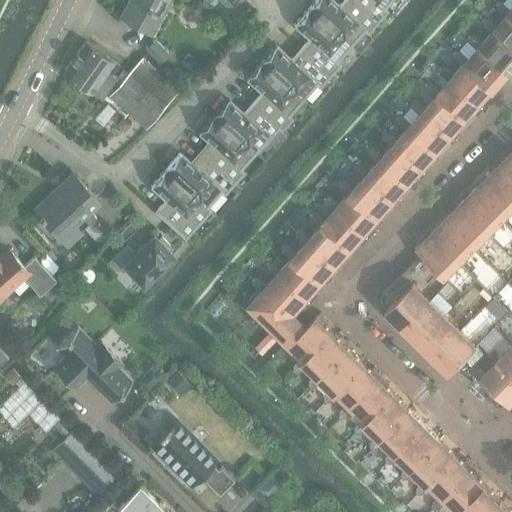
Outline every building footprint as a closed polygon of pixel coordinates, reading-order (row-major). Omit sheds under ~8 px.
[(132,0),(125,14),(150,28),(165,0),(132,0)] [(225,14),(239,0),(203,0),(203,2),(207,6),(211,6),(214,3),(225,14)] [(334,0),(315,0),(309,7),(350,44),(365,27),(359,22),(368,12),(355,0),(342,0),(339,4),(334,0)] [(355,0),(368,12),(377,1),(383,6),(389,0),(355,0)] [(511,15),(509,12),(511,9),(504,2),(497,2),(498,8),(506,16),(498,25),(494,29),(511,44),(511,15)] [(310,37),(301,48),(320,65),(329,55),(335,60),(350,44),(309,7),(294,23),(310,37)] [(511,44),(494,29),(498,25),(489,18),(483,18),(483,25),(491,32),(483,41),(480,45),(509,71),(511,67),(511,44)] [(509,71),(480,45),(483,41),(475,34),(468,35),(469,41),(477,48),(469,57),(466,61),(495,87),(509,71)] [(158,60),(167,52),(154,38),(145,46),(158,60)] [(144,127),(174,92),(139,57),(127,70),(122,67),(116,75),(106,68),(113,59),(85,40),(63,71),(101,96),(106,89),(109,91),(105,95),(144,127)] [(276,44),(261,61),(302,97),(317,81),(311,76),(320,65),(301,48),(291,58),(276,44)] [(466,61),(469,57),(461,50),(454,51),(454,57),(463,64),(454,73),(451,77),(485,107),(488,104),(488,103),(492,99),(488,95),(495,87),(466,61)] [(262,91),(253,101),(272,119),(282,109),(288,114),(302,97),(261,61),(246,77),(262,91)] [(485,107),(451,77),(454,73),(446,66),(440,67),(440,73),(448,80),(440,90),(437,93),(466,119),(473,111),(478,115),(482,110),(482,111),(485,107)] [(437,93),(440,90),(432,82),(425,83),(426,89),(434,97),(426,106),(423,109),(452,136),(466,119),(437,93)] [(228,98),(213,114),(254,151),(269,135),(263,130),(272,119),(253,101),(243,112),(228,98)] [(452,136),(423,109),(426,106),(418,99),(411,99),(411,106),(419,113),(411,122),(408,126),(437,152),(452,136)] [(214,145),(205,155),(225,173),(234,162),(240,168),(254,151),(213,114),(199,131),(214,145)] [(437,152),(408,126),(411,122),(403,115),(396,116),(397,122),(405,129),(397,138),(394,142),(423,168),(437,152)] [(126,118),(118,125),(126,132),(133,125),(126,118)] [(423,168),(394,142),(397,138),(389,131),(382,132),(383,138),(391,145),(383,155),(379,158),(409,184),(423,168)] [(409,184),(379,158),(383,155),(374,147),(368,148),(368,154),(376,162),(368,171),(365,174),(394,201),(409,184)] [(180,152),(165,168),(207,205),(229,180),(223,174),(225,173),(205,155),(195,166),(180,152)] [(511,166),(505,159),(490,173),(511,195),(511,166)] [(394,201),(365,174),(368,171),(360,164),(353,164),(354,171),(362,178),(354,187),(350,191),(380,217),(394,201)] [(207,205),(165,168),(151,185),(166,198),(156,210),(179,230),(203,203),(206,206),(207,205)] [(42,219),(44,217),(59,233),(81,213),(89,221),(96,215),(88,206),(97,197),(74,173),(64,182),(66,184),(58,192),(56,190),(36,209),(41,214),(33,222),(34,224),(41,218),(42,219)] [(511,195),(490,173),(476,188),(504,216),(511,207),(511,195)] [(380,217),(350,191),(354,187),(345,180),(339,181),(339,187),(347,194),(339,203),(336,207),(370,237),(373,234),(373,233),(377,229),(373,225),(380,217)] [(476,188),(461,203),(489,230),(504,216),(476,188)] [(370,237),(336,207),(339,203),(331,196),(325,197),(325,203),(333,210),(325,219),(322,223),(351,249),(358,241),(362,245),(367,240),(370,237)] [(461,203),(447,217),(475,245),(489,230),(461,203)] [(351,249),(322,223),(325,219),(317,212),(310,213),(311,219),(319,226),(311,236),(307,239),(337,265),(351,249)] [(447,217),(432,232),(460,259),(475,245),(447,217)] [(337,265),(307,239),(311,236),(302,228),(296,229),(296,235),(304,243),(296,252),(293,255),(322,281),(337,265)] [(460,259),(432,232),(417,247),(445,274),(460,259)] [(126,244),(109,260),(118,269),(124,263),(143,283),(174,253),(170,249),(173,247),(161,234),(158,237),(154,233),(135,252),(126,244)] [(322,281),(293,255),(296,252),(288,245),(282,245),(282,251),(290,259),(282,268),(279,272),(313,302),(316,298),(315,298),(320,293),(315,289),(322,281)] [(34,254),(24,264),(9,248),(0,255),(0,297),(23,276),(39,293),(56,277),(34,254)] [(268,268),(276,275),(268,284),(264,288),(294,314),(294,313),(301,306),(305,310),(309,305),(313,302),(279,272),(282,268),(274,261),(267,261),(268,268)] [(385,306),(396,317),(424,288),(405,270),(385,291),(384,293),(383,294),(383,296),(382,296),(382,299),(382,300),(383,302),(383,303),(384,304),(385,306)] [(294,314),(264,288),(268,284),(259,277),(253,278),(253,284),(261,291),(249,305),(283,338),(286,342),(287,341),(291,341),(307,326),(301,320),(294,313),(294,314)] [(396,317),(414,334),(441,306),(424,288),(396,317)] [(501,289),(495,295),(499,298),(505,293),(501,289)] [(487,303),(494,310),(501,303),(494,296),(487,303)] [(222,306),(218,302),(210,311),(215,316),(222,306)] [(414,334),(431,352),(459,324),(441,306),(414,334)] [(320,312),(307,326),(291,341),(287,341),(286,342),(279,350),(279,356),(285,356),(293,349),(302,357),(305,361),(332,333),(325,325),(329,321),(324,317),(325,316),(320,312)] [(459,324),(431,352),(450,370),(478,342),(459,324)] [(75,386),(86,375),(89,378),(90,378),(92,381),(96,385),(99,387),(99,388),(112,401),(132,380),(118,366),(122,362),(101,341),(97,345),(78,325),(57,346),(65,354),(54,365),(75,386)] [(0,341),(5,347),(15,338),(5,328),(0,333),(0,341)] [(305,361),(302,357),(294,365),(294,371),(300,372),(308,364),(317,373),(320,376),(348,348),(332,333),(305,361)] [(269,334),(257,347),(263,353),(276,340),(269,334)] [(0,347),(0,364),(8,356),(0,347)] [(320,376),(317,373),(309,380),(309,387),(316,387),(323,379),(332,388),(336,391),(363,363),(348,348),(320,376)] [(511,354),(507,349),(490,365),(511,386),(511,354)] [(370,371),(363,363),(336,391),(332,388),(325,395),(325,402),(331,402),(339,394),(348,403),(351,406),(383,374),(379,371),(375,367),(370,371)] [(14,365),(6,373),(15,382),(23,374),(14,365)] [(511,399),(511,386),(490,365),(474,382),(494,402),(495,403),(497,404),(499,405),(501,405),(503,405),(505,404),(507,403),(508,403),(510,402),(511,399)] [(147,389),(161,375),(152,367),(141,378),(141,383),(147,389)] [(188,379),(178,369),(168,379),(178,389),(188,379)] [(386,377),(383,374),(351,406),(348,403),(340,411),(340,417),(346,417),(354,409),(363,418),(366,421),(394,394),(386,386),(390,382),(386,378),(386,377)] [(73,429),(71,432),(58,419),(61,417),(24,380),(0,403),(0,412),(14,427),(28,413),(47,431),(53,424),(65,437),(54,448),(97,491),(116,472),(73,429)] [(394,394),(366,421),(363,418),(355,426),(355,432),(362,432),(369,425),(378,433),(381,437),(409,409),(394,394)] [(381,437),(378,433),(370,441),(371,448),(377,448),(385,440),(394,449),(397,452),(424,424),(409,409),(381,437)] [(212,461),(215,458),(177,419),(167,429),(165,426),(159,432),(162,434),(153,444),(191,482),(200,474),(219,493),(235,478),(221,464),(218,466),(212,461)] [(397,452),(394,449),(386,457),(386,463),(393,463),(400,455),(409,464),(412,467),(440,440),(424,424),(397,452)] [(440,440),(412,467),(409,464),(401,472),(401,478),(408,478),(416,471),(424,479),(428,483),(455,455),(440,440)] [(431,486),(440,495),(443,498),(475,466),(471,463),(467,458),(463,462),(455,455),(428,483),(424,479),(417,487),(417,494),(423,494),(431,486)] [(446,501),(455,510),(457,511),(459,511),(486,485),(478,478),(482,474),(478,469),(475,466),(443,498),(440,495),(432,502),(432,509),(439,509),(446,501)] [(264,494),(269,494),(281,483),(272,474),(258,488),(264,494)] [(168,511),(140,484),(118,506),(123,511),(168,511)] [(489,511),(501,501),(486,485),(459,511),(457,511),(455,510),(452,511),(489,511)] [(511,511),(501,501),(489,511),(511,511)]
